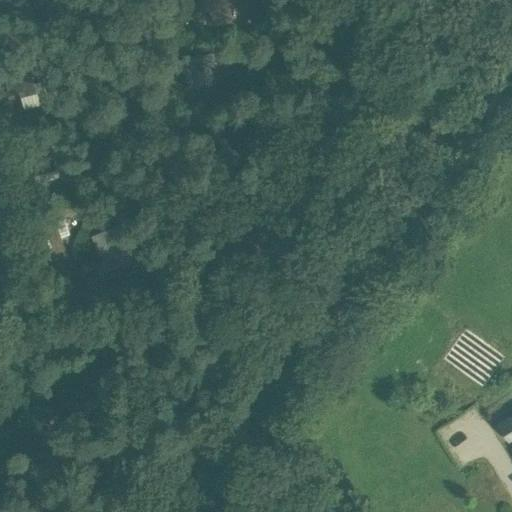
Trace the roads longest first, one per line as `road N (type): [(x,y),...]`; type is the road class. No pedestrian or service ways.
road 1 (track): [(511,82),(297,369)]
road 2 (track): [(297,369),(282,406),(287,452),(322,511)]
